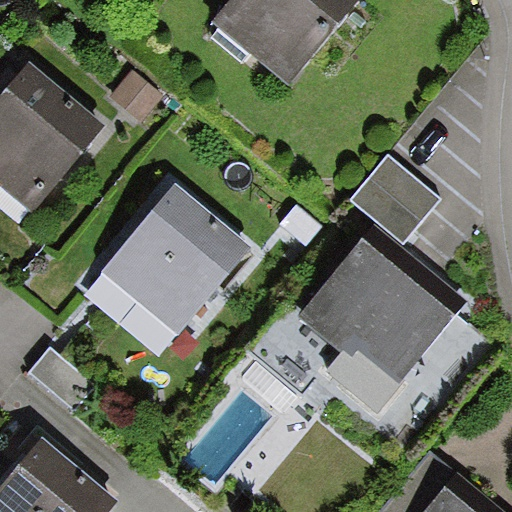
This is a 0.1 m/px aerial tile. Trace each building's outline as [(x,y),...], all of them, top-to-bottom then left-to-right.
[(235,0),(213,29),(279,82),(344,0),(235,0)] [(102,131),(23,67),(0,95),(0,202),(26,224),(102,131)] [(355,209),(414,250),(448,201),(390,160),(355,209)] [(258,241),(189,181),(108,273),(177,334),(258,241)] [(383,390),(438,322),(351,251),(295,319),(383,390)] [(105,511),(115,499),(38,442),(0,492),(0,511),(105,511)] [(503,511),(457,471),(421,511),(503,511)]
